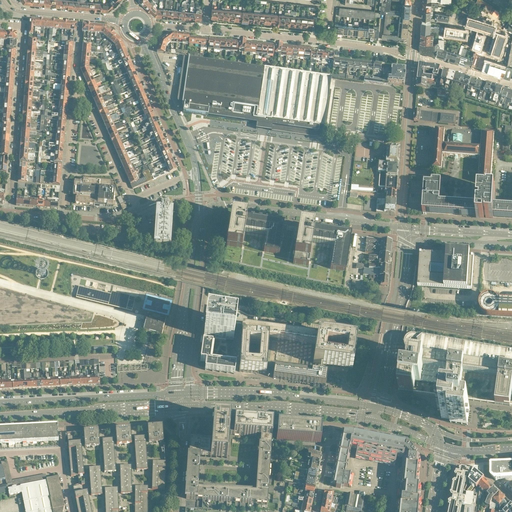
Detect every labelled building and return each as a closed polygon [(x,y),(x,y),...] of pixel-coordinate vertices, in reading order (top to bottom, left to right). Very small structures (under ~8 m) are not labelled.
[(79,0),(79,9),(87,9),(89,10),(90,1),(88,1),(87,1),(86,1),(85,0),(79,0)] [(101,0),(101,2),(101,11),(108,11),(112,7),(108,3),(108,2),(107,1),(105,0),(104,0),(101,0)] [(148,0),(138,0),(139,1),(148,9),(154,3),(155,1),(155,0),(150,0),(150,1),(148,0)] [(375,0),(375,5),(374,9),(378,9),(378,12),(380,12),(385,13),(385,11),(387,11),(388,9),(389,10),(390,1),(385,1),(378,0),(375,0)] [(391,14),(399,15),(409,16),(410,16),(410,6),(410,4),(410,0),(401,0),(402,3),(403,3),(402,6),(402,5),(397,5),(397,7),(400,8),(399,11),(389,10),(388,9),(387,11),(385,11),(385,13),(391,14)] [(157,8),(154,5),(155,4),(154,3),(148,9),(155,16),(156,16),(157,8)] [(423,9),(422,18),(430,19),(431,15),(432,15),(432,13),(433,13),(433,10),(423,9)] [(449,15),(436,12),(435,20),(436,20),(438,19),(448,21),(449,15)] [(470,15),(467,25),(473,27),(476,19),(477,17),(470,15)] [(313,16),(313,18),(310,17),(307,17),(306,27),(308,27),(308,28),(311,28),(311,27),(312,27),(313,23),(317,24),(317,17),(313,16)] [(476,19),(473,27),(479,28),(480,29),(482,21),(476,19)] [(482,21),(480,29),(487,31),(489,23),(483,21),(482,21)] [(422,22),(421,33),(430,33),(430,31),(434,32),(438,32),(439,27),(434,27),(431,27),(431,22),(422,22)] [(489,23),(487,31),(493,33),(495,25),(489,23)] [(336,34),(342,35),(343,26),(337,25),(337,24),(335,24),(334,31),(337,31),(336,34)] [(93,42),(93,45),(99,46),(100,36),(101,36),(100,35),(101,32),(101,26),(95,25),(94,25),(94,33),(95,33),(95,36),(97,37),(96,43),(94,43),(94,42),(93,42)] [(101,26),(101,32),(105,37),(111,31),(106,26),(101,26)] [(446,34),(446,35),(464,37),(466,38),(467,31),(466,31),(447,28),(446,31),(446,34)] [(111,31),(105,37),(106,37),(108,39),(104,44),(101,47),(103,50),(106,46),(116,35),(111,32),(111,31)] [(7,32),(7,40),(8,40),(7,50),(12,50),(13,46),(16,47),(17,33),(14,33),(11,33),(7,32)] [(160,43),(160,44),(166,46),(166,45),(167,45),(171,42),(171,33),(161,41),(160,43)] [(421,33),(420,42),(433,44),(433,34),(430,33),(421,33)] [(436,44),(436,56),(445,58),(447,50),(447,49),(444,48),(443,47),(444,39),(444,35),(439,34),(439,42),(438,42),(438,44),(436,44)] [(475,39),(473,46),(480,48),(484,36),(478,34),(476,40),(475,39)] [(121,40),(116,35),(106,46),(108,48),(109,46),(111,47),(112,45),(114,46),(115,46),(116,47),(123,44),(121,40)] [(420,42),(420,50),(421,52),(432,55),(436,56),(436,44),(433,44),(420,42)] [(110,56),(111,56),(125,50),(123,44),(116,47),(116,48),(117,50),(109,53),(110,56)] [(159,45),(157,52),(164,53),(166,47),(166,46),(160,44),(159,45)] [(454,49),(451,60),(458,63),(463,48),(460,47),(459,53),(457,53),(459,49),(456,48),(454,49)] [(463,48),(458,63),(464,64),(466,60),(467,57),(465,56),(467,49),(463,47),(463,48)] [(466,60),(464,64),(465,65),(467,65),(469,66),(470,66),(471,66),(474,57),(477,48),(475,48),(474,47),(472,51),(471,55),(472,55),(471,58),(467,57),(466,60)] [(447,50),(445,58),(446,59),(451,60),(454,49),(451,50),(451,51),(449,50),(447,50)] [(125,50),(111,56),(112,58),(119,55),(120,57),(127,54),(125,50)] [(115,62),(116,64),(129,59),(127,54),(120,57),(121,59),(115,62)] [(179,86),(177,100),(179,105),(180,106),(182,107),(184,107),(183,113),(249,122),(257,123),(272,126),(272,127),(272,128),(272,129),(273,129),(274,130),(320,136),(321,136),(322,136),(322,135),(323,135),(323,134),(324,126),(330,86),(331,78),(332,77),(296,72),(294,72),(288,71),(285,70),(272,68),(260,67),(228,62),(224,62),(218,61),(203,59),(199,58),(189,57),(187,68),(182,67),(179,86)] [(474,57),(471,66),(472,67),(476,68),(477,68),(479,69),(482,70),(483,65),(478,63),(480,58),(479,58),(474,57)] [(480,58),(478,63),(483,65),(482,70),(487,71),(487,72),(490,61),(485,60),(482,59),(480,58)] [(116,64),(114,65),(115,67),(123,64),(124,66),(124,67),(131,64),(131,63),(129,59),(116,64)] [(348,61),(340,60),(339,71),(342,71),(342,68),(346,69),(347,69),(348,61)] [(350,72),(353,72),(355,62),(348,61),(347,69),(347,72),(350,72)] [(490,61),(487,72),(492,73),(496,63),(490,61)] [(496,63),(492,73),(493,73),(497,75),(498,75),(501,65),(496,63)] [(89,65),(81,64),(81,70),(83,76),(90,73),(89,69),(89,65)] [(125,69),(119,71),(120,73),(133,68),(131,64),(124,67),(125,69)] [(381,65),(374,64),(373,72),(372,75),(381,76),(381,73),(380,73),(381,66),(381,65)] [(419,64),(417,81),(432,83),(432,82),(433,78),(424,77),(425,71),(434,72),(434,74),(433,76),(433,77),(434,77),(438,77),(438,76),(440,70),(441,68),(436,67),(435,66),(419,64)] [(501,65),(498,75),(500,76),(501,72),(505,73),(507,67),(501,65)] [(383,66),(382,80),(383,80),(383,82),(387,82),(404,83),(405,69),(400,68),(391,68),(391,67),(383,66)] [(120,73),(118,74),(119,77),(127,73),(127,75),(128,76),(135,73),(135,72),(133,68),(120,73)] [(90,73),(83,76),(85,80),(85,81),(86,81),(93,78),(92,77),(92,75),(98,73),(96,70),(90,73)] [(440,70),(438,76),(442,78),(440,86),(442,87),(444,81),(447,82),(450,73),(446,71),(444,71),(440,70)] [(129,78),(122,81),(123,83),(137,77),(135,73),(128,76),(129,78)] [(447,82),(446,85),(449,86),(449,85),(452,86),(453,84),(456,74),(450,73),(447,82)] [(456,74),(453,84),(456,85),(455,88),(458,89),(459,85),(460,82),(462,83),(463,80),(465,81),(466,77),(462,76),(459,75),(456,74)] [(93,78),(86,81),(87,85),(103,78),(102,76),(100,77),(93,80),(93,78)] [(137,77),(123,83),(124,85),(131,82),(132,84),(139,81),(137,77)] [(464,90),(468,91),(471,79),(466,77),(465,81),(463,80),(462,83),(460,82),(459,85),(462,86),(461,90),(464,91),(464,90)] [(103,78),(87,85),(89,90),(96,86),(96,84),(102,82),(105,80),(104,78),(103,78)] [(479,90),(481,82),(471,79),(468,91),(466,96),(476,99),(477,97),(479,90)] [(133,87),(127,90),(128,92),(141,86),(139,82),(139,81),(132,84),(132,85),(133,87)] [(417,81),(417,88),(427,89),(431,89),(431,86),(435,87),(435,84),(434,83),(432,83),(417,81)] [(479,97),(477,97),(476,99),(480,101),(481,98),(486,84),(481,82),(479,90),(481,91),(479,97)] [(96,86),(89,90),(90,90),(91,94),(104,88),(107,87),(106,84),(97,88),(97,87),(96,86)] [(481,98),(480,101),(484,102),(486,93),(489,94),(492,85),(486,84),(481,98)] [(498,87),(492,85),(489,94),(492,94),(490,101),(493,102),(498,87)] [(128,92),(126,92),(127,95),(135,92),(136,94),(143,91),(141,86),(128,92)] [(503,89),(498,87),(493,102),(496,103),(498,96),(501,97),(503,89)] [(104,88),(91,94),(93,99),(94,100),(101,96),(100,96),(99,93),(105,91),(104,88)] [(505,105),(509,91),(504,89),(500,100),(503,101),(502,104),(505,105)] [(137,96),(126,101),(127,103),(132,101),(145,96),(143,91),(136,94),(136,95),(137,96)] [(101,96),(94,100),(95,103),(109,97),(110,97),(109,95),(108,95),(101,98),(101,96)] [(145,96),(132,101),(133,104),(139,101),(140,103),(147,100),(145,96)] [(109,97),(95,103),(96,105),(96,106),(97,108),(98,109),(105,106),(105,105),(104,103),(111,99),(110,97),(109,97)] [(141,105),(134,108),(135,110),(149,105),(147,101),(147,100),(140,103),(140,104),(141,105)] [(105,106),(98,109),(99,113),(114,107),(113,104),(106,107),(105,106)] [(135,110),(133,111),(134,114),(143,110),(144,112),(151,109),(149,105),(135,110)] [(114,107),(99,113),(101,117),(101,118),(102,118),(109,115),(109,114),(108,112),(115,109),(114,107)] [(145,115),(133,120),(134,122),(139,120),(153,114),(151,110),(151,109),(144,112),(144,113),(145,115)] [(437,113),(415,111),(414,121),(436,123),(455,125),(456,121),(458,121),(459,118),(456,118),(456,115),(437,113)] [(109,115),(102,118),(103,122),(118,115),(117,113),(109,116),(109,115)] [(10,121),(11,116),(3,115),(3,116),(3,117),(0,117),(0,120),(2,120),(2,123),(10,123),(10,121)] [(118,115),(103,122),(105,127),(113,123),(112,121),(119,118),(118,115)] [(149,124),(142,127),(143,129),(157,123),(155,118),(148,121),(149,124)] [(113,123),(105,127),(106,127),(107,131),(122,125),(121,122),(114,125),(113,124),(113,123)] [(152,131),(159,128),(157,123),(143,129),(141,130),(142,132),(151,129),(152,131)] [(122,125),(107,131),(109,136),(117,133),(116,130),(123,127),(122,125)] [(503,150),(509,151),(510,146),(510,141),(511,139),(511,137),(511,127),(505,126),(503,150)] [(146,136),(147,138),(161,133),(159,128),(152,131),(153,133),(146,136)] [(480,159),(480,164),(478,184),(490,185),(494,135),(482,134),(483,132),(444,129),(444,131),(436,130),(433,170),(442,171),(442,170),(443,170),(444,163),(442,163),(443,156),(480,159)] [(117,133),(109,136),(110,137),(111,141),(125,135),(124,132),(118,135),(117,133)] [(161,133),(147,138),(144,140),(145,142),(155,138),(156,140),(163,137),(161,133)] [(125,135),(111,141),(113,145),(114,146),(121,143),(121,142),(120,140),(126,137),(125,135)] [(150,145),(151,147),(165,142),(163,137),(156,140),(157,142),(150,145)] [(121,143),(114,146),(115,150),(129,144),(133,142),(132,140),(122,144),(121,143)] [(151,147),(150,148),(151,151),(153,150),(154,152),(160,149),(167,146),(165,142),(151,147)] [(129,144),(115,150),(117,154),(125,151),(124,149),(130,147),(129,144)] [(154,153),(154,154),(155,157),(169,151),(167,146),(160,149),(160,150),(154,153)] [(398,164),(399,148),(387,147),(386,153),(385,154),(384,154),(384,155),(383,156),(383,157),(383,158),(384,158),(384,159),(380,159),(379,163),(379,164),(398,165),(398,164)] [(125,151),(117,154),(117,155),(118,155),(119,159),(135,153),(134,150),(126,154),(126,153),(125,152),(125,151)] [(170,155),(169,151),(155,157),(152,158),(153,161),(156,159),(163,156),(163,158),(164,158),(170,155)] [(135,153),(119,159),(121,164),(129,160),(128,159),(137,155),(136,152),(135,153)] [(164,158),(164,159),(165,161),(156,165),(157,167),(159,166),(173,161),(170,155),(164,158)] [(41,157),(41,159),(51,160),(50,162),(54,163),(54,165),(62,166),(62,159),(46,157),(44,157),(41,157)] [(129,160),(121,164),(122,164),(123,168),(133,164),(138,162),(137,160),(130,163),(129,160)] [(173,161),(159,166),(160,169),(167,166),(168,168),(175,165),(174,165),(173,161)] [(379,172),(386,173),(386,177),(397,178),(397,174),(398,165),(379,164),(379,163),(378,163),(378,172),(379,172)] [(133,164),(123,168),(126,174),(135,170),(133,164)] [(154,174),(152,175),(154,180),(177,170),(175,165),(168,168),(169,170),(162,173),(156,176),(155,174),(154,174)] [(137,175),(135,170),(126,174),(128,179),(137,175)] [(459,182),(469,182),(469,170),(460,170),(459,182)] [(396,192),(396,188),(397,188),(397,186),(396,185),(397,178),(386,177),(386,173),(379,172),(378,187),(385,188),(385,191),(385,192),(386,192),(386,191),(391,192),(395,193),(396,193),(396,192)] [(137,175),(128,179),(130,184),(140,180),(137,175)] [(130,184),(132,189),(153,180),(150,175),(145,178),(140,180),(130,184)] [(107,204),(113,205),(115,186),(112,186),(113,182),(79,179),(79,182),(75,181),(73,200),(76,200),(75,204),(94,205),(104,206),(104,204),(104,203),(107,204)] [(511,203),(499,202),(498,207),(494,207),(495,190),(487,189),(487,191),(478,190),(477,202),(472,201),(473,201),(445,199),(445,204),(440,203),(441,181),(432,181),(432,184),(424,183),(423,212),(427,212),(427,213),(460,215),(460,216),(476,216),(476,219),(484,219),(484,216),(486,216),(486,218),(493,218),(493,217),(511,218),(511,203)] [(380,195),(380,199),(395,201),(396,193),(395,193),(391,192),(386,191),(386,192),(385,192),(385,191),(381,191),(380,195)] [(51,199),(51,209),(57,209),(58,209),(59,199),(51,199)] [(376,207),(395,208),(395,201),(380,199),(380,200),(377,200),(376,207)] [(156,211),(154,248),(170,249),(173,213),(177,213),(177,206),(170,205),(170,206),(161,206),(161,211),(156,211)] [(298,227),(295,227),(294,232),(290,231),(287,231),(288,225),(231,217),(226,248),(241,250),(243,236),(267,240),(264,257),(278,259),(282,239),(296,241),(293,264),(309,267),(312,247),(336,251),(332,271),(345,273),(345,274),(351,235),(298,227)] [(366,243),(366,245),(380,247),(391,248),(392,242),(392,241),(366,237),(366,239),(366,243)] [(366,245),(365,252),(380,254),(383,254),(390,255),(391,249),(391,248),(380,247),(366,245)] [(470,253),(447,252),(447,254),(446,256),(425,254),(420,254),(418,287),(423,287),(426,288),(429,288),(471,291),(472,291),(474,257),(471,257),(470,257),(470,256),(470,253)] [(363,260),(363,261),(369,262),(368,264),(369,265),(378,265),(389,266),(390,261),(363,258),(363,260)] [(36,273),(36,274),(37,274),(37,275),(37,276),(38,276),(38,277),(39,277),(39,278),(40,278),(41,278),(42,278),(43,278),(44,278),(45,278),(45,277),(46,277),(46,276),(47,275),(47,274),(47,273),(47,272),(47,271),(47,270),(46,270),(46,269),(45,269),(45,268),(44,268),(43,268),(42,268),(41,268),(40,268),(39,268),(39,269),(38,269),(38,270),(37,270),(37,271),(37,272),(36,272),(36,273)] [(369,275),(369,279),(371,279),(370,286),(380,287),(380,286),(384,286),(387,286),(387,283),(386,282),(387,277),(388,278),(388,277),(380,277),(369,275)] [(111,296),(111,294),(79,286),(76,296),(109,304),(111,296)] [(111,294),(111,296),(128,300),(129,296),(112,292),(111,294)] [(135,298),(129,296),(128,300),(127,308),(132,310),(135,298)] [(479,304),(479,306),(479,308),(480,309),(481,311),(482,313),(483,314),(485,315),(487,316),(488,316),(511,317),(511,300),(498,300),(496,298),(495,297),(493,296),(491,296),(489,296),(487,296),(485,296),(484,297),(482,299),(481,300),(480,302),(479,304)] [(157,334),(160,335),(162,335),(163,330),(163,328),(165,328),(166,327),(166,326),(165,326),(164,326),(166,319),(147,314),(147,316),(145,323),(144,325),(143,330),(156,334),(157,334)] [(204,336),(204,337),(209,338),(211,338),(226,340),(233,341),(236,322),(225,321),(206,318),(204,336)] [(333,366),(334,366),(352,369),(354,356),(356,342),(242,326),(241,334),(242,334),(240,364),(239,372),(266,374),(267,368),(269,368),(269,373),(274,373),(273,378),(322,385),(326,385),(327,373),(321,372),(322,370),(332,371),(333,366)] [(402,368),(399,390),(414,393),(415,382),(426,383),(426,384),(426,385),(427,385),(428,385),(429,385),(429,384),(430,384),(446,386),(444,397),(443,406),(441,418),(450,420),(450,423),(452,423),(466,425),(467,425),(470,410),(467,410),(458,408),(459,399),(463,371),(499,376),(495,404),(510,406),(511,390),(511,352),(416,336),(415,336),(414,336),(413,336),(412,337),(411,337),(410,337),(409,338),(408,339),(407,339),(407,340),(406,340),(406,341),(406,342),(405,343),(405,344),(405,345),(405,346),(405,347),(405,348),(405,349),(406,350),(406,351),(407,352),(408,353),(409,354),(410,354),(410,355),(411,355),(412,355),(409,355),(407,369),(405,369),(402,368)] [(203,342),(200,361),(206,362),(205,368),(205,369),(205,370),(206,370),(212,371),(213,371),(219,372),(220,372),(226,373),(227,373),(233,374),(234,374),(235,374),(235,372),(235,371),(235,370),(236,365),(232,365),(210,362),(212,344),(210,343),(208,343),(203,342)] [(186,499),(267,505),(273,423),(213,419),(211,441),(207,440),(201,440),(190,439),(187,485),(186,499)] [(321,428),(277,425),(276,440),(320,443),(321,428)] [(0,449),(58,447),(57,428),(47,428),(47,426),(45,426),(46,428),(1,431),(1,429),(0,428),(0,449)] [(164,450),(164,448),(164,444),(163,431),(162,426),(159,426),(158,426),(155,426),(151,427),(148,427),(147,427),(147,428),(147,429),(145,429),(145,428),(145,429),(142,429),(139,429),(136,429),(133,430),(133,429),(133,430),(130,430),(130,429),(130,428),(127,428),(126,428),(123,429),(119,429),(116,429),(115,429),(115,430),(115,431),(113,431),(110,431),(107,431),(104,432),(104,431),(104,432),(101,432),(101,431),(101,432),(98,432),(98,431),(98,430),(95,431),(94,431),(91,431),(88,431),(87,431),(84,431),(83,431),(84,432),(84,433),(81,433),(78,433),(75,434),(75,433),(75,434),(72,434),(71,434),(69,434),(67,434),(67,436),(67,438),(67,439),(68,438),(68,441),(68,444),(69,455),(69,460),(70,465),(70,466),(71,477),(78,476),(79,485),(73,486),(77,505),(76,505),(77,505),(78,510),(77,510),(78,510),(78,511),(118,511),(119,511),(123,511),(129,511),(129,505),(135,505),(134,511),(147,511),(148,510),(148,505),(148,504),(148,499),(148,490),(157,491),(165,491),(165,480),(165,474),(166,463),(165,463),(165,461),(165,458),(164,456),(165,456),(164,456),(164,453),(164,451),(164,450)] [(346,486),(348,473),(346,473),(351,447),(357,448),(355,459),(395,466),(397,457),(403,457),(402,470),(398,469),(397,483),(398,483),(395,511),(418,511),(420,499),(418,498),(419,485),(416,485),(419,458),(412,458),(413,457),(412,456),(414,454),(408,448),(406,450),(405,449),(406,443),(353,433),(353,435),(348,434),(348,435),(343,434),(342,438),(341,438),(340,445),(339,445),(340,445),(332,484),(336,485),(335,487),(340,488),(341,486),(351,488),(351,487),(346,486)] [(309,460),(320,462),(321,455),(309,451),(307,459),(309,460)] [(301,461),(301,464),(319,467),(320,462),(309,460),(307,459),(305,459),(305,462),(301,461)] [(492,475),(496,479),(511,477),(511,463),(492,465),(492,475)] [(304,470),(307,471),(318,473),(319,467),(301,464),(300,467),(304,467),(304,470)] [(456,471),(447,511),(464,511),(465,500),(461,499),(466,474),(471,475),(474,470),(460,467),(459,472),(456,471)] [(471,475),(468,481),(472,484),(475,486),(476,487),(478,485),(484,478),(480,475),(480,469),(479,468),(475,468),(474,468),(474,469),(474,470),(471,475)] [(311,478),(317,480),(318,473),(307,471),(304,470),(302,470),(301,474),(295,473),(295,476),(310,479),(311,478)] [(303,486),(315,488),(317,480),(311,478),(310,479),(295,476),(294,479),(303,481),(302,485),(303,485),(303,486)] [(58,477),(46,479),(47,481),(50,496),(52,509),(52,511),(62,511),(64,507),(58,477)] [(478,485),(478,490),(480,490),(479,495),(481,496),(482,495),(481,495),(482,490),(489,483),(486,480),(484,478),(478,485)] [(47,481),(44,481),(41,482),(38,482),(35,483),(33,483),(30,484),(27,484),(24,485),(22,485),(20,486),(22,493),(23,502),(50,496),(47,481)] [(494,487),(489,483),(482,490),(481,495),(482,495),(481,496),(483,496),(483,493),(484,494),(485,492),(487,494),(487,493),(494,487)] [(13,487),(7,488),(9,493),(9,496),(22,493),(20,486),(19,486),(16,486),(13,487)] [(298,491),(314,494),(315,488),(303,486),(302,489),(298,488),(298,491)] [(499,493),(494,487),(487,493),(487,494),(486,496),(488,498),(488,499),(485,505),(490,507),(491,504),(493,499),(499,493)] [(304,498),(313,500),(314,494),(298,491),(295,490),(294,494),(305,496),(304,498)] [(466,494),(466,493),(465,500),(464,511),(474,511),(477,493),(467,492),(466,494)] [(503,496),(499,493),(493,499),(491,504),(490,507),(489,510),(488,511),(494,511),(495,511),(495,507),(493,505),(503,496)] [(346,511),(360,511),(364,497),(346,494),(344,509),(346,510),(346,511)] [(39,511),(52,509),(50,496),(23,502),(25,511),(39,511)] [(324,496),(322,502),(337,504),(338,499),(333,498),(324,496)] [(498,504),(500,505),(506,499),(503,496),(493,505),(495,507),(498,504)] [(303,503),(302,505),(311,507),(312,500),(296,497),(295,501),(303,503)] [(500,506),(500,511),(503,511),(511,503),(506,499),(500,505),(499,506),(500,506)] [(286,502),(286,505),(292,506),(298,508),(298,510),(301,511),(300,511),(310,511),(311,507),(302,505),(286,502)] [(322,502),(321,507),(335,510),(337,504),(322,502)] [(509,511),(511,509),(511,504),(511,503),(503,511),(500,511),(499,511),(509,511)]
